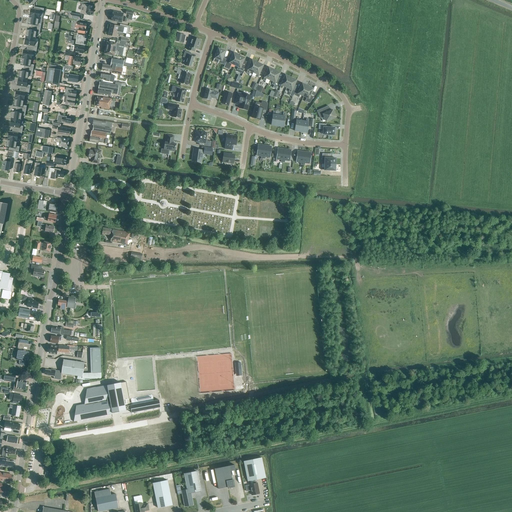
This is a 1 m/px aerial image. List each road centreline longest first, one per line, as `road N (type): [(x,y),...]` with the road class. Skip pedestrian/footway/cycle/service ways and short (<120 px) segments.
road 1 (tertiary): [(12,511),(67,194)]
road 2 (tertiary): [(67,194),(101,0)]
road 3 (residential): [(212,32),(304,70),(341,95),(349,110),(346,145)]
road 4 (residential): [(191,105),(295,141),(346,145)]
road 5 (residential): [(0,120),(18,13),(9,0)]
